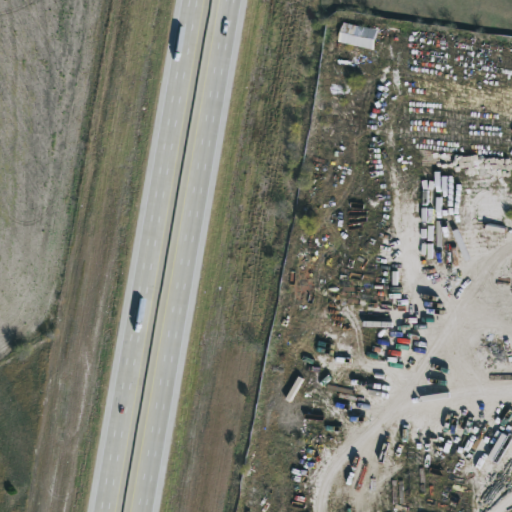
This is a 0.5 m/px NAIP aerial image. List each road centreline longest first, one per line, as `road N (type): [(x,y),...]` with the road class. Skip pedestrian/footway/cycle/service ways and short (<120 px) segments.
road 1 (motorway): [(135,511),(223,0)]
road 2 (motorway): [(193,0),(107,511)]
